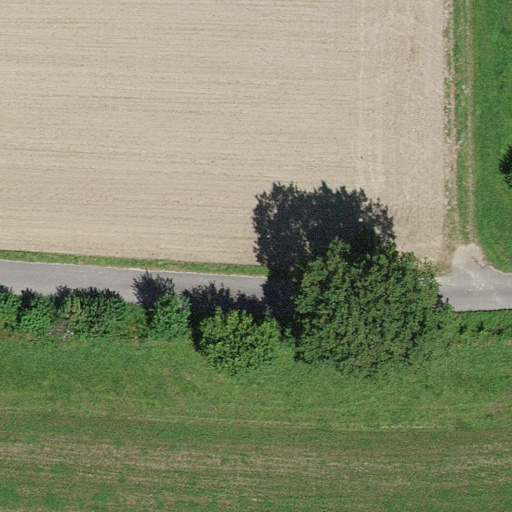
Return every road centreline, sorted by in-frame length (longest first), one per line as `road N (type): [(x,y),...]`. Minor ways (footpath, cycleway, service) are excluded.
road 1 (unclassified): [(0,280),(309,295),(511,286)]
road 2 (track): [(470,290),(461,0)]
